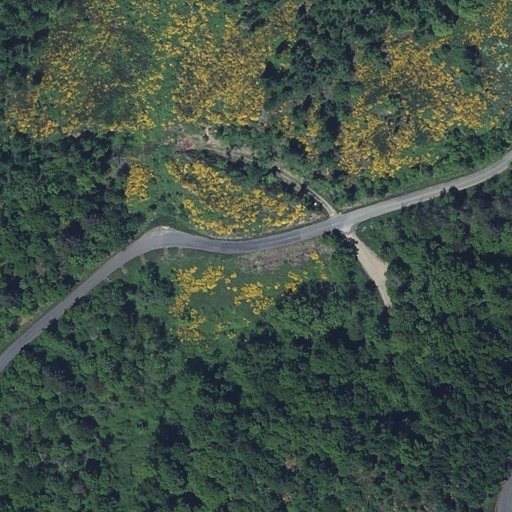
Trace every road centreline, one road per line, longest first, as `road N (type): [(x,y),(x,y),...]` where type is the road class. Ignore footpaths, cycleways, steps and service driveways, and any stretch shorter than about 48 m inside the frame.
road 1 (secondary): [(0,366),(139,246),(277,242),(458,185),(511,156)]
road 2 (track): [(207,511),(194,486),(189,436),(230,389),(389,353),(386,301),(342,221)]
